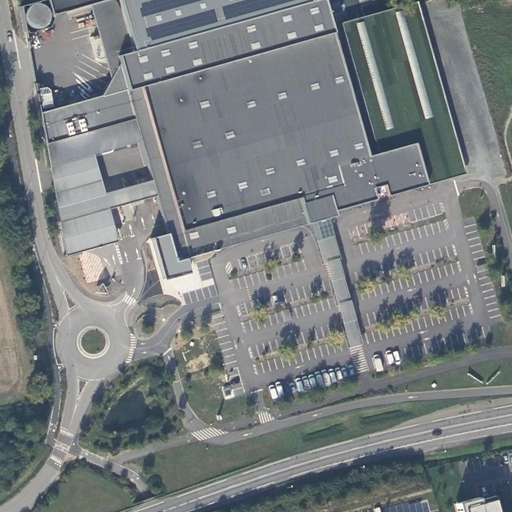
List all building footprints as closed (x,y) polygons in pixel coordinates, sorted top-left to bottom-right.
[(112,0),(49,0),(20,9),(25,36),(48,29),(52,21),(52,18),(88,7),(112,0)] [(156,197),(174,263),(215,251),(213,244),(302,219),(304,225),(311,224),(319,221),(328,219),(334,217),(332,212),(329,201),(374,188),(366,157),(321,0),(318,0),(131,52),(131,50),(115,55),(118,65),(109,81),(101,97),(39,114),(44,147),(134,122),(140,142),(151,181),(156,197)] [(116,0),(112,0),(88,7),(109,81),(118,65),(115,55),(131,50),(116,0)] [(415,2),(339,24),(376,154),(366,157),(374,188),(329,201),(332,212),(422,186),(452,178),(464,175),(415,2)] [(103,194),(93,156),(140,142),(134,122),(44,147),(64,257),(117,242),(108,211),(156,197),(151,181),(103,194)] [(302,219),(213,244),(215,251),(304,225),(302,219)] [(319,221),(311,224),(322,265),(325,264),(331,262),(337,261),(339,260),(328,219),(319,221)] [(331,262),(325,264),(326,270),(339,314),(348,348),(355,346),(361,344),(352,311),(339,267),(337,261),(331,262)] [(240,394),(238,384),(223,387),(224,397),(240,394)] [(479,497),(455,503),(457,511),(500,511),(497,496),(480,500),(479,497)]
